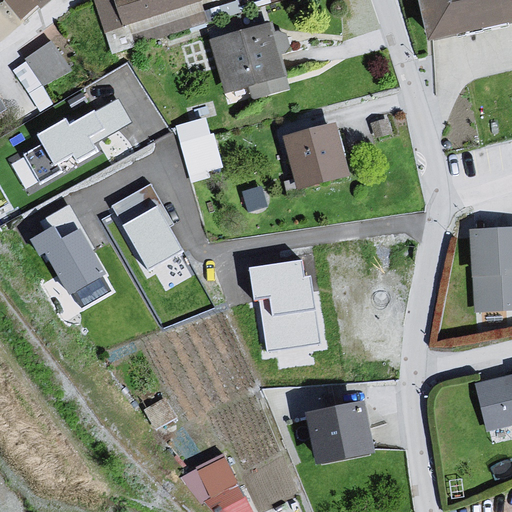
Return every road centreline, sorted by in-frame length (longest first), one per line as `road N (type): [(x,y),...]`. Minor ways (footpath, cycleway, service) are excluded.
road 1 (residential): [(437,206),(415,327),(413,400),(430,511)]
road 2 (residential): [(384,0),(437,206)]
